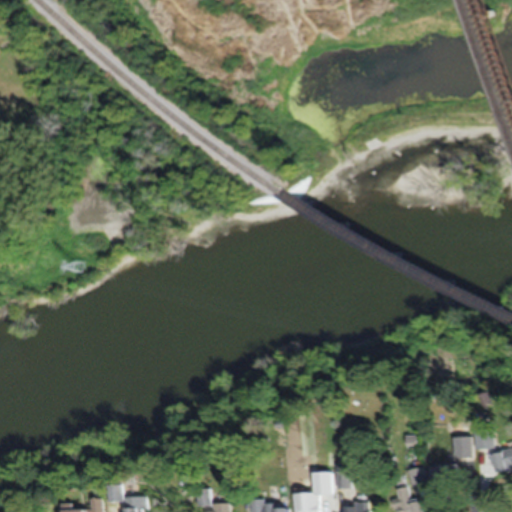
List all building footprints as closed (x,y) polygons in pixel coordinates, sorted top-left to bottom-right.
[(496,428),(478,428),(478,449),(496,449),(496,428)] [(475,459),(475,437),(457,438),(457,459),(475,459)] [(511,471),(511,450),(496,454),(499,474),(511,471)] [(434,488),(464,484),(462,463),(431,468),(434,488)] [(429,483),(427,468),(412,470),(414,485),(429,483)] [(116,484),(116,501),(132,501),(132,511),(150,511),(150,497),(128,497),(128,484),(116,484)] [(398,490),(399,511),(426,511),(426,500),(413,501),(412,489),(398,490)] [(109,511),(109,499),(97,499),(97,509),(79,510),(79,504),(69,505),(69,511),(109,511)] [(298,511),(323,511),(323,499),(298,499),(298,511)] [(374,511),(374,500),(349,500),(348,511),(374,511)] [(209,503),(208,511),(235,511),(236,503),(209,503)] [(256,503),(256,511),(292,511),(292,503),(256,503)]
